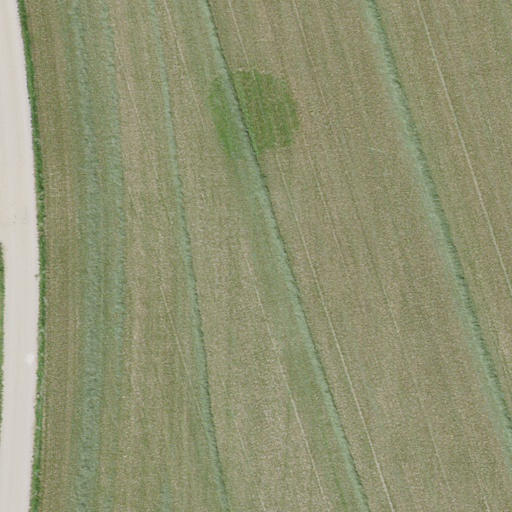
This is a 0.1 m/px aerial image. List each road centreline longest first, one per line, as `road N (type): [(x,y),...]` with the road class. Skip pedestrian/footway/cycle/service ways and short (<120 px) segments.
road 1 (track): [(10,511),(19,181)]
road 2 (track): [(0,62),(19,181),(0,183)]
